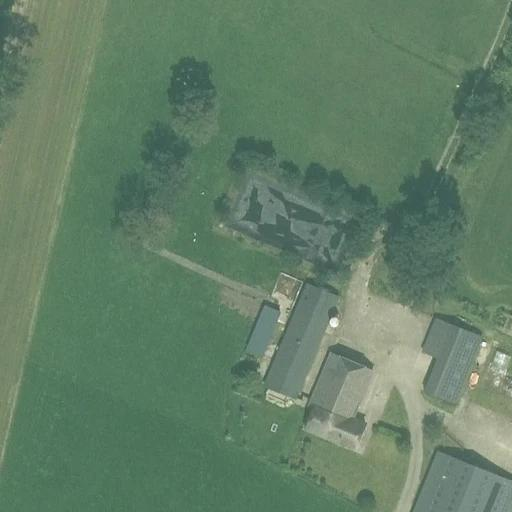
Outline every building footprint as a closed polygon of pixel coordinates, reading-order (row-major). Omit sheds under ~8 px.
[(255,185),(242,205),(259,217),(273,197),(255,185)] [(264,385),(296,398),(338,297),(307,284),(264,385)] [(241,347),(256,353),(270,320),(255,314),(241,347)] [(481,337),(436,318),(422,353),(437,359),(424,392),(454,404),(481,337)] [(313,408),(304,430),(353,450),(363,426),(351,420),(370,373),(330,357),(309,406),(313,408)] [(482,383),(511,393),(511,374),(487,366),(482,383)] [(510,511),(511,507),(511,481),(438,452),(413,511),(510,511)]
